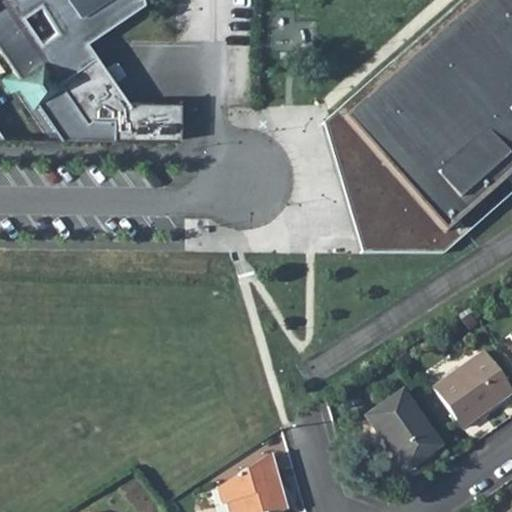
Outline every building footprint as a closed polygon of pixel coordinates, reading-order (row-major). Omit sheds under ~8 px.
[(0,0),(0,138),(1,139),(0,137),(0,53),(12,71),(2,78),(11,91),(21,85),(58,140),(113,140),(113,132),(124,132),(124,140),(177,140),(178,102),(131,101),(127,104),(108,76),(94,54),(78,64),(69,51),(84,41),(141,1),(140,0),(0,0)] [(511,192),(511,0),(460,0),(330,116),(371,254),(442,254),(511,192)] [(330,116),(322,123),(361,254),(371,254),(330,116)] [(480,353),(431,388),(460,428),(509,393),(480,353)] [(436,446),(399,393),(364,418),(402,471),(436,446)] [(225,511),(282,511),(266,456),(213,489),(218,506),(223,505),(225,511)]
